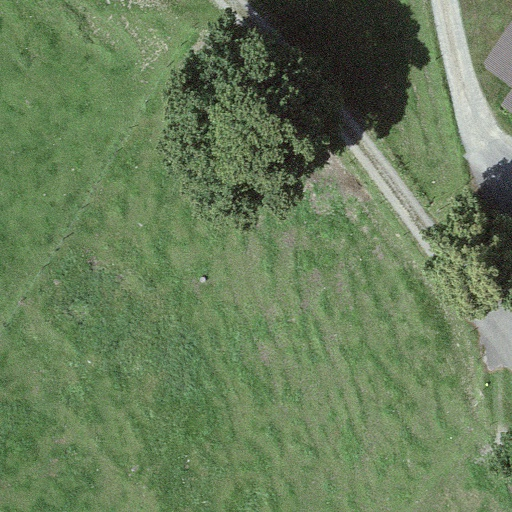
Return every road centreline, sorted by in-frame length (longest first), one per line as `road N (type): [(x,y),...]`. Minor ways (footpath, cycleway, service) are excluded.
road 1 (track): [(223,0),(493,333)]
road 2 (track): [(511,204),(453,67),(441,0)]
road 3 (unclassified): [(511,232),(499,256),(493,333),(511,361)]
